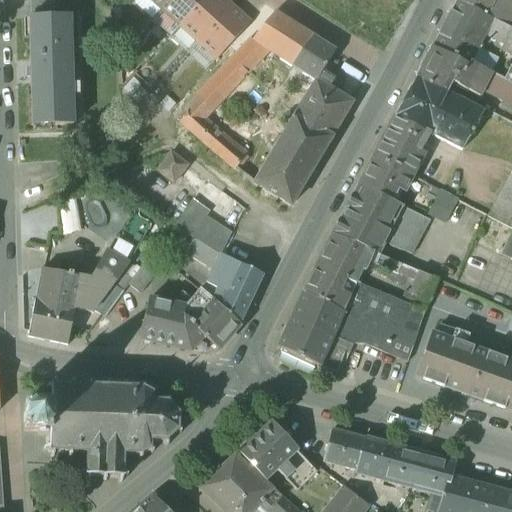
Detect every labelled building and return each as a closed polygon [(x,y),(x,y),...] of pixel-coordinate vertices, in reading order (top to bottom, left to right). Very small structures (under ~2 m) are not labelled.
[(53,19),(52,0),(29,0),(31,20),(53,19)] [(148,0),(160,10),(169,0),(148,0)] [(202,0),(169,0),(160,10),(178,27),(202,0)] [(202,0),(178,27),(197,43),(229,7),(220,0),(202,0)] [(456,0),(455,2),(485,17),(494,0),(456,0)] [(511,26),(511,0),(494,0),(485,17),(492,21),(493,21),(510,30),(511,26)] [(422,67),(415,80),(445,94),(447,91),(451,83),(479,98),(482,92),(491,75),(490,74),(470,64),(476,52),(484,36),(492,21),(485,17),(455,2),(432,48),(422,67)] [(249,25),(229,7),(197,43),(216,60),(249,25)] [(274,14),(251,42),(266,52),(314,83),(315,81),(316,82),(321,74),(334,53),(306,34),(274,14)] [(28,20),(31,127),(73,126),(70,19),(53,19),(31,20),(28,20)] [(511,30),(510,30),(493,21),(492,21),(484,36),(503,46),(500,51),(511,56),(511,64),(504,80),(511,84),(511,30)] [(204,91),(189,111),(202,122),(266,52),(251,42),(204,91)] [(470,64),(490,74),(498,60),(497,59),(496,60),(483,53),(482,55),(476,52),(470,64)] [(341,91),(331,85),(333,81),(321,74),(316,82),(315,81),(314,83),(293,117),(252,185),(290,208),(331,140),(331,139),(330,139),(352,104),(338,96),(341,91)] [(482,92),(489,96),(498,78),(491,75),(482,92)] [(489,96),(494,99),(503,81),(498,78),(489,96)] [(415,80),(394,118),(427,135),(461,152),(482,113),(481,112),(445,94),(415,80)] [(503,81),(494,99),(511,107),(511,84),(504,80),(503,81)] [(245,158),(202,122),(189,111),(179,124),(234,171),(245,158)] [(382,140),(373,158),(412,177),(424,154),(419,151),(427,135),(394,118),(382,140)] [(156,173),(173,186),(187,168),(170,155),(156,173)] [(373,158),(357,189),(390,204),(397,191),(403,195),(412,177),(373,158)] [(506,228),(511,217),(511,177),(510,176),(487,217),(506,228)] [(357,189),(343,216),(347,221),(346,224),(384,244),(402,209),(390,204),(357,189)] [(427,214),(445,224),(457,201),(440,192),(427,214)] [(175,228),(188,237),(190,232),(192,234),(204,218),(207,213),(192,203),(175,228)] [(78,231),(75,204),(57,206),(60,234),(78,231)] [(393,248),(412,255),(429,221),(402,209),(384,244),(393,248)] [(343,216),(332,237),(372,254),(378,256),(384,244),(346,224),(347,221),(343,216)] [(190,232),(188,237),(194,240),(219,256),(220,257),(230,235),(204,218),(192,234),(190,232)] [(499,256),(511,261),(511,236),(508,235),(499,256)] [(364,273),(369,262),(372,254),(332,237),(321,257),(332,265),(334,261),(361,272),(364,273)] [(185,253),(212,271),(219,256),(194,240),(185,253)] [(131,280),(128,278),(109,265),(99,280),(111,284),(110,285),(120,292),(121,293),(127,285),(139,294),(164,262),(152,252),(131,280)] [(378,256),(372,254),(369,262),(398,273),(401,266),(378,256)] [(115,255),(109,265),(128,278),(134,268),(115,255)] [(220,257),(219,256),(212,271),(205,285),(217,291),(212,302),(238,326),(262,278),(220,257)] [(321,257),(313,274),(325,277),(327,272),(355,284),(361,272),(334,261),(332,265),(321,257)] [(74,310),(77,311),(84,276),(73,274),(73,272),(68,271),(67,275),(41,270),(34,303),(74,310)] [(313,274),(302,295),(343,314),(355,284),(327,272),(325,277),(313,274)] [(418,274),(410,293),(428,301),(436,281),(418,274)] [(99,280),(84,276),(77,311),(92,314),(93,313),(110,285),(111,284),(99,280)] [(413,345),(424,314),(400,303),(355,284),(343,314),(344,315),(413,345)] [(109,306),(120,292),(110,285),(93,313),(104,319),(109,306)] [(200,292),(212,302),(217,291),(205,285),(200,292)] [(179,316),(191,326),(212,302),(200,292),(198,291),(182,311),(183,312),(179,316)] [(424,314),(428,301),(410,293),(405,291),(400,303),(424,314)] [(344,315),(343,314),(302,295),(277,349),(321,369),(344,315)] [(189,352),(202,337),(191,326),(179,316),(183,312),(182,311),(178,308),(147,301),(138,340),(189,352)] [(238,326),(212,302),(191,326),(202,337),(218,351),(238,326)] [(27,338),(67,346),(70,329),(74,310),(34,303),(27,338)] [(321,369),(335,375),(347,346),(366,347),(407,365),(413,345),(344,315),(321,369)] [(435,330),(433,339),(463,348),(466,339),(435,330)] [(503,411),(508,413),(511,412),(511,410),(511,408),(511,362),(508,362),(463,348),(433,339),(428,337),(427,339),(413,382),(413,384),(418,386),(419,385),(439,391),(442,389),(469,397),(471,401),(503,410),(503,411)] [(117,483),(120,484),(120,479),(122,479),(122,478),(127,478),(127,475),(142,464),(139,459),(141,458),(141,456),(148,453),(151,455),(152,452),(149,450),(151,444),(163,444),(164,445),(165,448),(168,447),(167,443),(177,435),(180,436),(181,433),(178,431),(178,417),(181,417),(181,413),(177,414),(168,405),(169,401),(166,400),(165,403),(153,403),(153,396),(156,395),(155,392),(151,393),(144,390),(144,387),(141,386),(141,389),(126,388),(127,384),(123,384),(123,388),(109,387),(109,383),(106,383),(106,387),(92,387),(92,383),(88,383),(88,387),(74,386),(74,382),(71,382),(71,386),(56,386),(57,382),(53,381),(53,385),(50,385),(50,388),(46,388),(46,391),(50,391),(49,402),(45,402),(45,405),(29,404),(25,404),(23,433),(38,433),(38,436),(48,437),(48,448),(44,448),(44,451),(48,451),(48,454),(50,454),(50,458),(53,458),(53,454),(67,454),(67,458),(71,459),(71,455),(84,455),(84,473),(80,473),(80,477),(82,477),(84,477),(84,478),(85,478),(85,482),(88,482),(89,478),(101,479),(101,483),(104,483),(104,479),(117,479),(117,483)] [(418,386),(503,411),(503,410),(471,401),(469,397),(442,389),(439,391),(419,385),(418,386)] [(264,482),(276,471),(296,452),(271,424),(238,454),(264,482)] [(322,463),(353,472),(356,473),(364,441),(330,432),(322,463)] [(353,475),(410,490),(419,456),(364,441),(356,473),(353,472),(353,475)] [(309,466),(296,452),(276,471),(296,493),(304,485),(315,474),(308,466),(309,466)] [(454,465),(419,456),(410,490),(440,498),(436,511),(511,511),(511,496),(450,480),(454,465)] [(200,490),(223,511),(252,511),(262,503),(271,511),(281,499),(235,457),(219,472),(200,490)] [(323,511),(365,511),(369,508),(343,488),(323,511)] [(153,498),(136,511),(166,511),(159,504),(153,498)] [(295,511),(281,499),(271,511),(269,511),(295,511)] [(262,503),(252,511),(269,511),(271,511),(262,503)]
